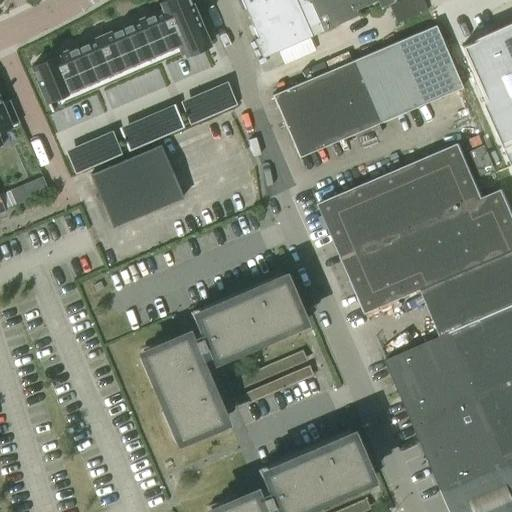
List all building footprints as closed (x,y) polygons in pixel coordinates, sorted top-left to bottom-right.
[(163,10),(30,66),(50,111),(51,110),(47,101),(178,45),(183,56),(207,46),(200,27),(187,0),(165,0),(160,2),(163,10)] [(239,0),(256,39),(253,40),(261,59),(310,37),(357,16),(354,11),(377,1),(380,6),(385,4),(395,25),(426,11),(421,0),(400,0),(393,4),(392,1),(394,0),(239,0)] [(511,22),(459,46),(505,150),(511,146),(511,22)] [(433,26),(270,95),(297,158),(460,88),(433,26)] [(0,145),(1,145),(0,142),(0,121),(14,115),(4,92),(0,93),(0,145)] [(457,143),(317,203),(450,511),(511,511),(511,215),(501,188),(481,196),(457,143)] [(89,176),(111,228),(181,198),(158,146),(89,176)] [(482,146),(470,152),(480,174),(492,168),(482,146)] [(42,177),(31,182),(36,195),(48,190),(42,177)] [(282,280),(197,316),(214,358),(300,321),(282,280)] [(183,336),(142,354),(178,439),(220,422),(183,336)] [(200,337),(193,340),(197,351),(205,348),(200,337)] [(235,401),(311,373),(302,349),(226,377),(235,401)] [(349,437),(264,473),(280,511),(287,511),(367,478),(349,437)] [(258,511),(250,493),(209,511),(258,511)] [(267,494),(260,497),(264,508),(272,505),(267,494)] [(371,511),(365,497),(326,511),(371,511)]
